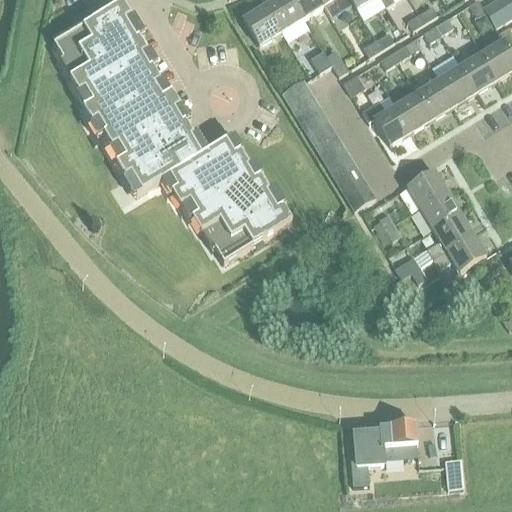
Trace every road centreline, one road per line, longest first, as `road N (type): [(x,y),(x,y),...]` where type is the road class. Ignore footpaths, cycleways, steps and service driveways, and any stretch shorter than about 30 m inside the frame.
road 1 (residential): [(252,386),(200,364),(123,310),(0,166)]
road 2 (residential): [(252,386),(357,409),(511,402)]
road 3 (residential): [(324,90),(384,186),(467,142),(511,148)]
